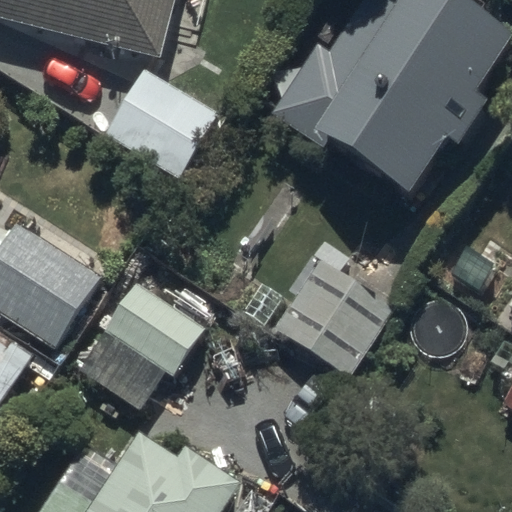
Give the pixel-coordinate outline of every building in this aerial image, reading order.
[(0,0),(0,24),(166,66),(182,0),(0,0)] [(292,132),(325,154),(419,213),(511,68),(511,45),(441,0),(424,0),(416,12),(396,0),(377,0),(336,64),(324,57),(280,125),(292,132)] [(151,81),(108,147),(182,194),(224,128),(151,81)] [(0,269),(0,325),(59,364),(108,288),(23,233),(0,269)] [(279,343),(352,389),(397,319),(324,273),(279,343)] [(108,346),(179,392),(212,340),(141,295),(108,346)] [(0,423),(38,365),(0,340),(0,423)] [(106,511),(238,511),(241,509),(249,497),(191,460),(183,472),(147,449),(106,511)]
